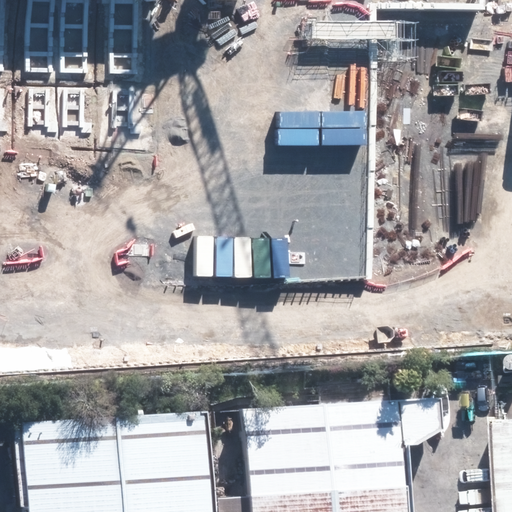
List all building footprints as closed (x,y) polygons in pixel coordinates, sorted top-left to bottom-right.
[(69,4),(43,0),(0,0),(0,371),(16,374),(69,4)] [(290,33),(83,5),(40,327),(246,355),(290,33)] [(491,335),(511,337),(511,48),(333,21),(284,345),(391,362),(398,317),(491,335)] [(430,396),(238,408),(244,511),(398,511),(395,445),(408,444),(432,428),(430,396)] [(202,511),(196,408),(10,419),(15,511),(202,511)] [(511,511),(511,421),(496,422),(487,423),(493,511),(511,511)]
